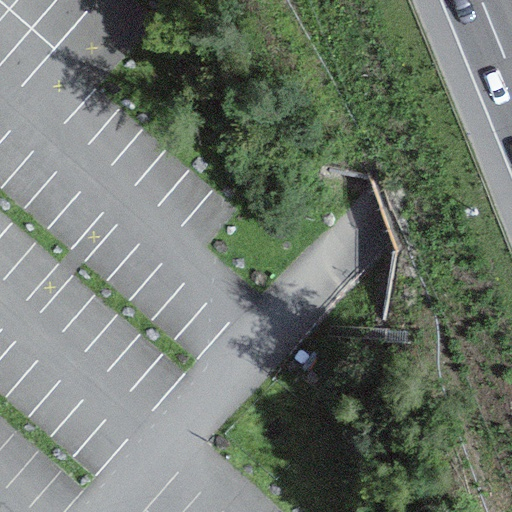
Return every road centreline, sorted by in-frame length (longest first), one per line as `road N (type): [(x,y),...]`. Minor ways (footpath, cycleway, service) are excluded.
road 1 (unclassified): [(382,213),(108,511)]
road 2 (track): [(511,49),(382,213)]
